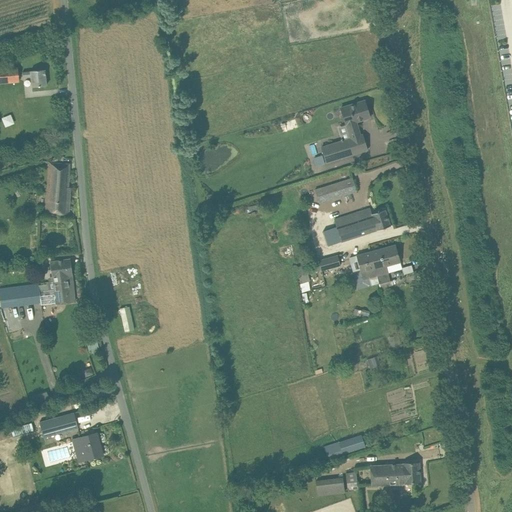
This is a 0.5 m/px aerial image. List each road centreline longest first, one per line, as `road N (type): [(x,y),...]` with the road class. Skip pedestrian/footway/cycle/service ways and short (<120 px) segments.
road 1 (unclassified): [(63,0),(94,287),(153,511)]
road 2 (unclassified): [(470,511),(472,487),(385,0)]
